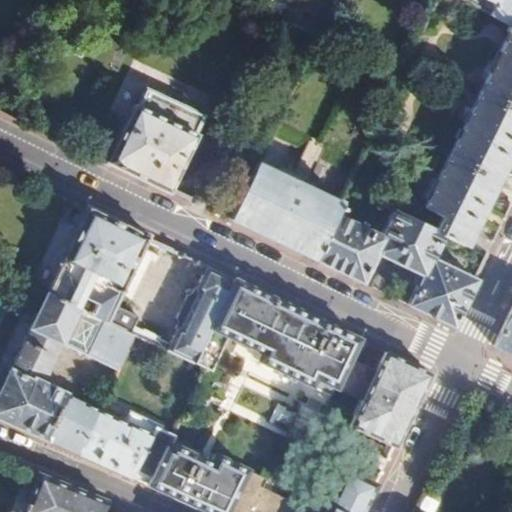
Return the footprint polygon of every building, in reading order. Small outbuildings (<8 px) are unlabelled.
[(433,0),(428,11),(462,28),(471,7),(456,0),(433,0)] [(511,0),(456,0),(471,7),(505,25),(511,28),(511,0)] [(511,136),(511,28),(505,25),(419,207),(434,213),(426,228),(440,234),(461,245),(511,136)] [(138,104),(133,102),(106,162),(104,165),(164,195),(166,191),(196,133),(192,131),(201,112),(148,85),(138,104)] [(338,203),(254,163),(226,220),(311,262),(333,215),(338,203)] [(57,262),(59,263),(43,294),(128,335),(184,362),(224,277),(203,268),(192,288),(189,288),(183,293),(170,319),(172,328),(173,329),(166,344),(155,340),(157,337),(138,328),(136,330),(128,326),(132,317),(115,308),(113,310),(109,308),(142,239),(144,234),(84,206),(83,210),(57,262)] [(358,284),(371,257),(417,280),(403,307),(450,329),(473,282),(428,260),(440,234),(426,228),(392,212),(380,238),(333,215),(311,262),(358,284)] [(219,337),(254,354),(250,363),(304,388),(308,380),(327,388),(354,400),(343,426),(390,447),(424,373),(377,350),(369,368),(342,356),(351,338),(224,277),(184,362),(199,369),(203,372),(219,337)] [(128,335),(43,294),(0,391),(0,420),(75,454),(94,411),(37,384),(56,344),(113,371),(128,335)] [(511,305),(492,348),(511,357),(511,305)] [(327,388),(308,380),(304,388),(323,397),(327,388)] [(118,422),(94,411),(75,454),(140,484),(158,447),(162,448),(163,444),(168,435),(155,429),(159,421),(152,417),(150,421),(126,410),(118,422)] [(162,448),(158,447),(140,484),(204,511),(358,511),(371,485),(339,470),(318,511),(308,511),(258,488),(255,480),(208,457),(204,464),(163,444),(162,448)] [(96,511),(104,501),(33,473),(18,511),(96,511)]
